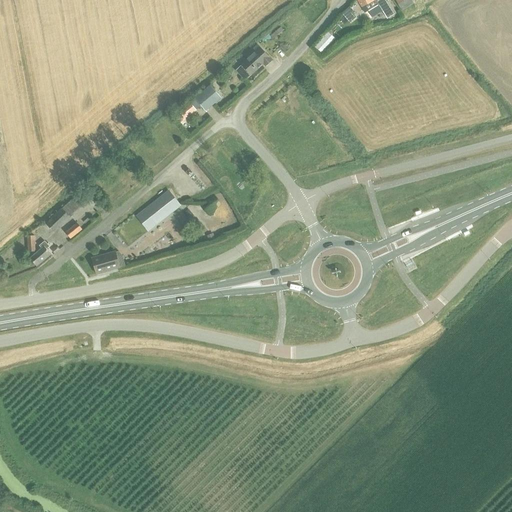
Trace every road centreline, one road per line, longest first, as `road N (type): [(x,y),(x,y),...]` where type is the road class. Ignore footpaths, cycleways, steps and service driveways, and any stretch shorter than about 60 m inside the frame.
road 1 (unclassified): [(0,340),(120,320),(279,351),(355,339)]
road 2 (unclassified): [(301,202),(206,266),(30,295)]
road 3 (unclassified): [(30,295),(35,277),(233,119)]
road 4 (unclassified): [(511,138),(345,182),(301,202)]
road 5 (primary): [(0,323),(195,293)]
road 6 (unclassified): [(355,339),(410,325),(511,228)]
road 7 (unclassified): [(233,119),(338,4)]
road 8 (primary): [(485,205),(359,250)]
road 9 (primary): [(368,269),(485,205)]
